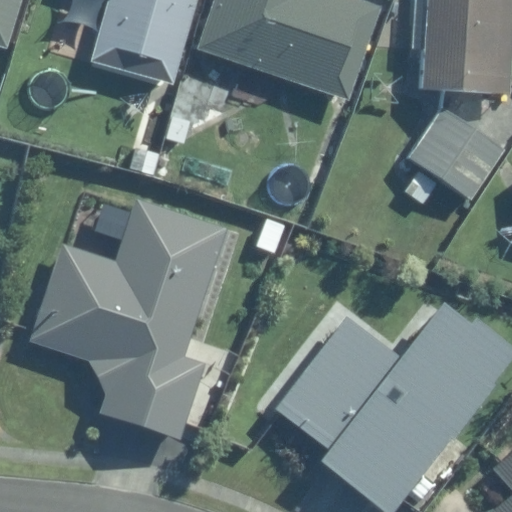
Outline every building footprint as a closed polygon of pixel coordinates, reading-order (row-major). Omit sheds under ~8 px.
[(0,0),(0,48),(15,0),(0,0)] [(174,89),(199,0),(78,0),(72,20),(97,27),(87,65),(174,89)] [(218,0),(200,55),(340,101),(370,10),(340,0),(218,0)] [(510,0),(429,0),(424,93),(505,98),(510,0)] [(502,158),(439,111),(405,158),(468,205),(502,158)] [(182,359),(221,232),(137,204),(114,270),(64,254),(33,346),(86,364),(108,398),(101,420),(176,443),(200,364),(182,359)] [(385,511),(402,511),(511,361),(445,312),(402,371),(344,329),(280,416),(338,458),(328,470),(385,511)] [(511,511),(511,455),(489,477),(509,499),(494,511),(511,511)]
